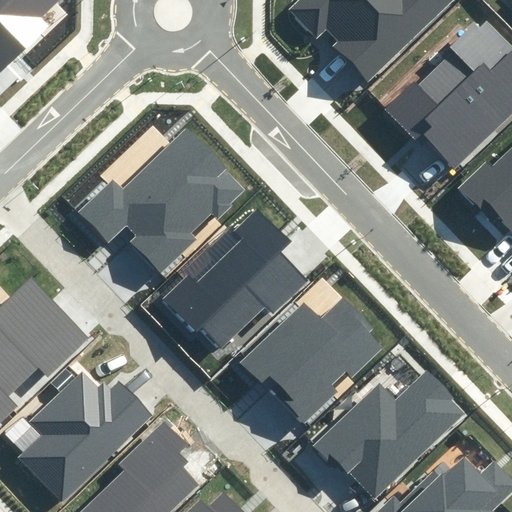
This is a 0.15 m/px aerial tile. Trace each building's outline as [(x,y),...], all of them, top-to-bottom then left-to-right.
[(61,0),(0,0),(0,70),(50,23),(44,16),(61,0)] [(448,0),(296,0),(287,9),(315,40),(330,27),(342,41),(336,46),(364,76),(448,0)] [(511,108),(511,45),(483,14),(382,108),(412,140),(420,134),(450,166),(511,108)] [(122,189),(113,180),(80,213),(109,242),(126,224),(138,236),(132,242),(163,273),(199,238),(195,233),(213,214),(221,222),(252,191),(186,125),(122,189)] [(511,150),(496,165),(490,159),(458,189),(478,211),(483,207),(510,236),(511,233),(511,150)] [(192,270),(164,298),(218,353),(266,306),(276,315),(310,281),(280,251),(290,241),(257,208),(232,232),(240,239),(200,278),(192,270)] [(90,337),(34,276),(0,307),(0,420),(17,405),(8,396),(38,369),(46,377),(90,337)] [(247,361),(308,422),(339,392),(334,388),(347,375),(351,380),(382,350),(365,333),(370,329),(341,299),(320,320),(304,305),(247,361)] [(104,390),(85,370),(29,424),(42,437),(21,457),(65,502),(156,415),(119,376),(104,390)] [(318,441),(373,498),(461,412),(424,374),(395,401),(378,383),(318,441)] [(188,443),(164,419),(116,465),(123,471),(81,511),(168,511),(196,486),(179,468),(185,462),(176,454),(188,443)] [(511,475),(497,460),(479,477),(462,459),(451,470),(443,462),(400,502),(393,495),(375,511),(493,511),(511,494),(511,475)] [(209,504),(201,497),(185,511),(243,511),(222,491),(209,504)]
